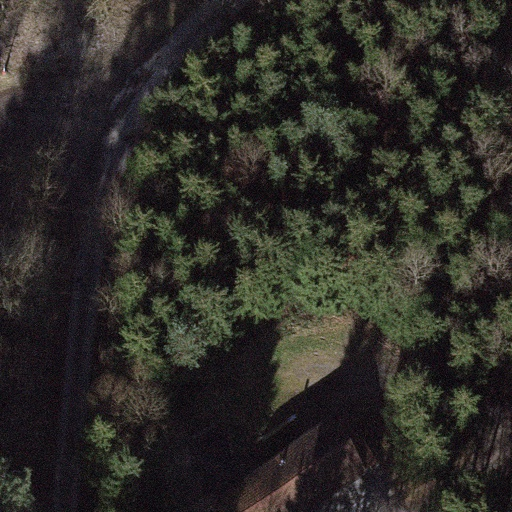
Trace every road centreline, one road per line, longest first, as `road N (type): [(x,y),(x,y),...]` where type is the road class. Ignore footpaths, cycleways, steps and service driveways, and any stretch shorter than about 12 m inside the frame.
road 1 (track): [(231,0),(121,113),(65,372),(60,511)]
road 2 (track): [(397,511),(511,440)]
